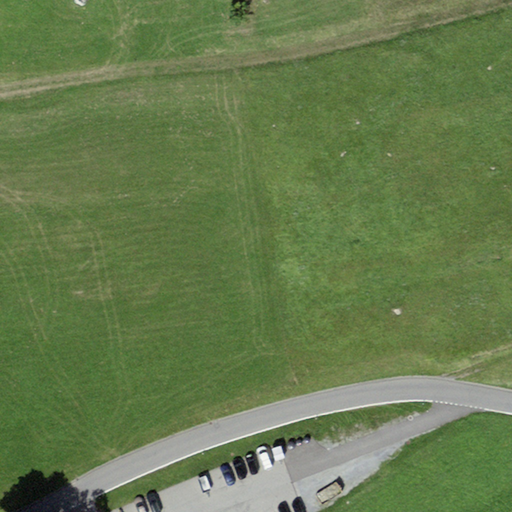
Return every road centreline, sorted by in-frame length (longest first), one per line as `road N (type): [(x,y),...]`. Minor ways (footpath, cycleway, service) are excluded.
road 1 (track): [(0,92),(370,42),(506,0)]
road 2 (residential): [(511,404),(422,388),(296,410),(192,440),(39,511)]
